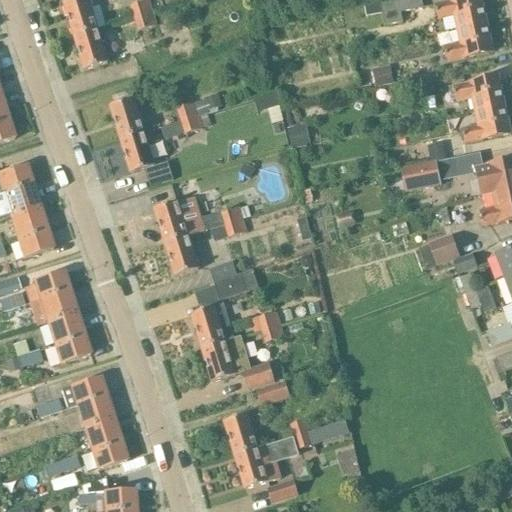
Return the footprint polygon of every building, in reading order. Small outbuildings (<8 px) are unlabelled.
[(98,30),(88,0),(76,0),(65,4),(75,37),(98,30)] [(422,0),(404,0),(381,5),(386,26),(403,23),(401,13),(424,9),(422,0)] [(488,25),(482,0),(462,0),(452,2),(452,1),(436,4),(439,21),(456,18),(458,31),(488,25)] [(134,17),(153,11),(150,1),(131,7),(134,17)] [(158,27),(153,11),(134,17),(139,33),(158,27)] [(444,47),(448,63),(494,53),(488,25),(458,31),(461,44),(444,47)] [(75,37),(86,71),(109,64),(98,30),(75,37)] [(377,89),(394,85),(390,66),(373,70),(377,89)] [(476,113),(505,107),(499,78),(470,84),(453,88),(457,103),(473,100),(476,113)] [(223,108),(219,95),(203,100),(208,113),(223,108)] [(144,134),(134,100),(111,107),(121,141),(144,134)] [(200,117),(201,117),(196,104),(178,110),(181,123),(200,117)] [(462,129),(465,145),(511,135),(505,107),(476,113),(479,126),(462,129)] [(181,123),(185,136),(204,130),(200,117),(181,123)] [(0,145),(15,140),(8,119),(0,121),(0,145)] [(311,146),(306,125),(288,129),(293,150),(311,146)] [(121,141),(132,174),(155,167),(144,134),(121,141)] [(447,160),(444,144),(427,147),(431,164),(447,160)] [(511,161),(488,166),(488,167),(476,169),(481,198),(494,195),(511,191),(511,161)] [(406,194),(441,187),(437,163),(402,170),(406,194)] [(245,165),(240,174),(249,179),(254,170),(245,165)] [(0,175),(0,187),(3,196),(32,186),(26,167),(0,175)] [(0,221),(10,218),(40,209),(32,186),(3,196),(0,196),(0,221)] [(511,191),(494,195),(497,208),(480,212),(484,228),(511,221),(511,191)] [(155,211),(166,244),(189,237),(189,238),(206,232),(196,199),(179,204),(178,203),(155,211)] [(225,227),(244,221),(240,208),(221,214),(225,227)] [(17,239),(46,230),(40,209),(10,218),(17,239)] [(307,218),(298,221),(303,242),(311,240),(309,232),(311,232),(307,218)] [(247,234),(244,221),(225,227),(229,239),(247,234)] [(24,260),(53,251),(46,230),(17,239),(24,260)] [(176,278),(199,271),(189,237),(166,244),(176,278)] [(454,262),(460,260),(452,238),(430,246),(438,267),(454,262)] [(506,280),(511,278),(511,250),(497,256),(506,280)] [(460,260),(454,262),(459,276),(478,269),(473,255),(460,260)] [(304,258),(301,261),(302,266),(305,269),(310,268),(313,265),(313,260),(309,257),(304,258)] [(210,271),(215,285),(237,277),(233,263),(210,271)] [(237,277),(215,285),(221,303),(259,290),(253,272),(237,277)] [(63,273),(34,282),(35,286),(24,289),(29,307),(70,294),(63,273)] [(460,279),(466,295),(478,291),(472,275),(460,279)] [(0,297),(21,291),(18,279),(0,285),(0,297)] [(483,307),(478,291),(466,295),(472,311),(483,307)] [(36,328),(47,325),(47,324),(77,315),(70,294),(29,307),(36,328)] [(21,295),(10,299),(14,310),(25,307),(21,295)] [(10,299),(0,302),(0,305),(3,314),(14,310),(10,299)] [(215,309),(192,316),(203,350),(235,340),(230,324),(221,327),(215,309)] [(262,332),(281,327),(277,314),(252,321),(256,334),(262,332)] [(77,315),(47,324),(47,325),(54,345),(83,336),(77,315)] [(487,333),(492,348),(511,341),(511,331),(510,325),(487,333)] [(281,327),(262,332),(266,345),(285,339),(281,327)] [(61,366),(90,357),(83,336),(54,345),(61,366)] [(236,377),(247,374),(246,373),(251,372),(241,339),(235,340),(203,350),(213,384),(236,377)] [(17,359),(28,355),(25,343),(13,346),(17,359)] [(39,352),(28,355),(32,366),(43,363),(39,352)] [(497,361),(502,374),(511,370),(511,353),(497,360),(497,361)] [(28,355),(17,359),(20,370),(32,366),(28,355)] [(20,370),(17,359),(5,363),(8,374),(20,370)] [(251,372),(246,373),(247,374),(251,387),(273,381),(268,366),(251,372)] [(68,413),(78,410),(107,400),(100,379),(61,392),(68,413)] [(262,409),(291,400),(285,383),(257,393),(262,409)] [(84,431),(114,421),(107,400),(78,410),(84,431)] [(47,405),(51,417),(62,413),(58,402),(47,405)] [(51,417),(47,405),(37,409),(41,420),(51,417)] [(236,457),(258,450),(248,417),(225,424),(236,457)] [(120,442),(114,421),(84,431),(85,431),(77,434),(79,441),(87,439),(91,451),(120,442)] [(296,438),(313,434),(309,421),(292,426),(296,438)] [(300,451),(317,446),(313,434),(296,438),(300,451)] [(275,462),(295,456),(290,441),(258,450),(236,457),(246,491),(281,480),(275,462)] [(98,472),(127,463),(120,442),(91,451),(98,472)] [(359,473),(354,451),(337,457),(344,478),(359,473)] [(76,457),(59,462),(63,474),(80,469),(76,457)] [(47,480),(63,474),(59,462),(43,468),(47,480)] [(511,490),(505,479),(492,486),(502,502),(511,495),(511,490)] [(267,490),(272,506),(299,498),(294,482),(267,490)] [(105,511),(136,511),(135,492),(104,494),(105,511)] [(78,507),(96,506),(95,496),(78,497),(78,507)]
